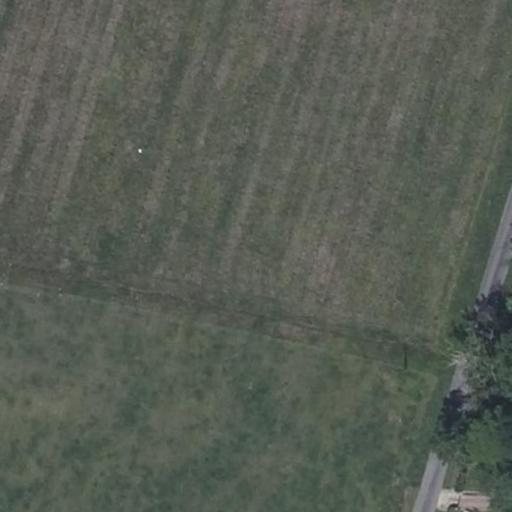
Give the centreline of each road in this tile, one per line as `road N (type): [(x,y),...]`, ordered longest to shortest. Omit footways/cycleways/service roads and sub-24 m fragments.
road 1 (track): [(0,266),(446,347)]
road 2 (track): [(511,159),(397,511)]
road 3 (unclassified): [(511,252),(430,511)]
